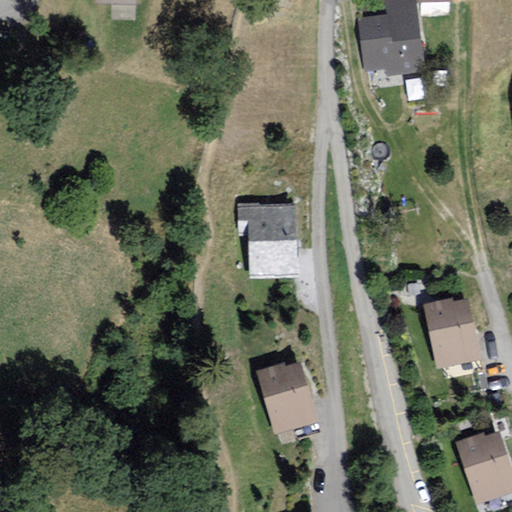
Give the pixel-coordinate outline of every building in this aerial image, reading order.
[(120,0),(84,0),(85,8),(120,9),(120,0)] [(405,0),(389,0),(371,4),(379,80),(411,73),(405,0)] [(282,204),(240,206),(243,280),(285,278),(282,204)] [(452,298),(414,307),(429,371),(468,362),(452,298)] [(284,362),(246,376),(268,437),(306,423),(284,362)] [(483,431),(445,444),(468,506),(505,493),(483,431)]
